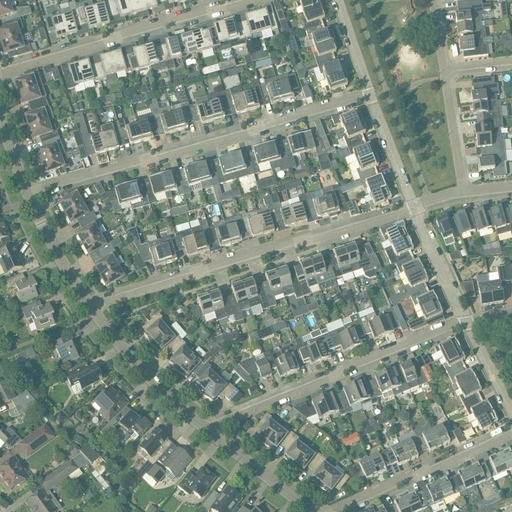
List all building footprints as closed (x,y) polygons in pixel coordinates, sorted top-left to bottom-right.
[(131,16),(126,0),(112,0),(109,1),(114,18),(120,17),(121,19),(131,16)] [(126,0),(131,16),(147,11),(143,0),(126,0)] [(157,8),(156,6),(162,5),(161,0),(143,0),(147,11),(157,8)] [(301,8),(303,14),(323,7),(320,0),(301,0),(299,1),(299,2),(296,3),(298,9),(301,8)] [(453,0),(454,3),(457,2),(457,8),(472,6),(482,5),(481,0),(453,0)] [(103,5),(94,8),(99,27),(109,24),(108,20),(114,18),(109,1),(102,3),(103,5)] [(8,3),(0,5),(0,18),(4,17),(6,23),(19,18),(31,14),(29,7),(10,9),(8,3)] [(457,8),(458,14),(455,14),(456,18),(456,25),(473,23),(476,23),(481,22),(480,17),(483,17),(482,5),(472,6),(457,8)] [(323,7),(303,14),(305,20),(302,21),(305,31),(320,26),(318,21),(324,19),(324,16),(326,16),(323,7)] [(99,27),(94,8),(84,11),(83,8),(77,10),(82,28),(88,26),(89,30),(99,27)] [(71,15),(61,17),(67,37),(77,34),(76,29),(82,28),(77,10),(70,12),(71,15)] [(265,11),(255,14),(261,33),(270,30),(271,32),(278,30),(273,13),(267,15),(265,11)] [(285,20),(282,11),(276,13),(279,22),(285,20)] [(261,33),(255,14),(245,17),(247,21),(241,23),(246,40),(252,38),(252,36),(261,33)] [(57,39),(67,37),(61,17),(52,20),(51,18),(44,20),(49,37),(55,35),(57,39)] [(0,30),(0,40),(1,43),(20,37),(18,32),(23,29),(19,18),(6,23),(7,28),(0,30)] [(247,45),(246,40),(241,23),(234,24),(233,20),(223,23),(229,42),(231,49),(247,45)] [(473,23),(456,25),(457,32),(458,36),(461,36),(461,42),(483,39),(486,39),(485,28),(482,28),(481,22),(476,23),(473,23)] [(229,42),(223,23),(213,26),(214,30),(208,32),(213,49),(220,47),(219,45),(229,42)] [(320,26),(305,31),(309,42),(312,41),(314,47),(334,40),(331,32),(329,32),(328,30),(322,32),(320,26)] [(47,41),(43,29),(37,31),(38,33),(41,43),(47,41)] [(197,54),(213,49),(208,32),(202,34),(202,32),(192,35),(197,54)] [(181,58),(197,54),(192,35),(175,39),(181,58)] [(285,38),(290,55),(297,52),(291,36),(285,38)] [(22,43),(20,37),(1,43),(5,55),(11,52),(13,55),(14,58),(16,57),(32,52),(29,44),(25,42),(22,43)] [(160,46),(165,63),(181,58),(175,39),(165,42),(166,44),(160,46)] [(461,42),(458,42),(459,49),(460,53),(463,53),(463,59),(488,56),(487,44),(483,45),(483,39),(461,42)] [(313,54),(317,65),(331,60),(330,54),(336,52),(335,50),(337,49),(334,40),(314,47),(316,53),(313,54)] [(143,48),(149,68),(165,63),(160,46),(154,47),(153,46),(143,48)] [(132,72),(149,68),(143,48),(133,51),(134,53),(127,55),(132,72)] [(110,55),(116,75),(125,72),(126,74),(132,72),(127,55),(121,57),(120,52),(110,55)] [(101,62),(95,64),(100,81),(107,80),(106,77),(116,75),(110,55),(100,58),(101,62)] [(250,55),(244,57),(246,64),(252,63),(250,56),(250,55)] [(318,83),(325,81),(346,74),(343,65),(340,66),(340,64),(333,66),(331,60),(317,65),(312,67),(318,83)] [(93,83),(100,81),(95,64),(89,66),(88,62),(78,65),(83,84),(93,81),(93,83)] [(224,63),(218,65),(220,72),(226,70),(224,63)] [(296,72),(303,70),(302,64),(294,66),(296,72)] [(74,86),(83,84),(78,65),(68,67),(69,72),(63,74),(68,91),(74,89),(74,86)] [(208,68),(202,70),(203,76),(210,74),(208,68)] [(60,80),(57,69),(51,71),(55,82),(60,80)] [(17,94),(36,88),(43,86),(37,70),(26,74),(27,78),(14,83),(17,94)] [(303,70),(296,72),(299,81),(304,79),(305,74),(303,70)] [(276,78),(282,102),(294,98),(292,91),(299,89),(295,74),(288,76),(288,75),(276,78)] [(346,74),(325,81),(327,87),(324,88),(326,93),(330,92),(330,91),(347,86),(346,83),(349,83),(346,74)] [(271,105),(282,102),(276,78),(263,82),(264,85),(259,86),(263,99),(269,97),(271,105)] [(471,94),(471,98),(472,105),(497,102),(496,96),(499,96),(498,84),(495,85),(494,78),(475,80),(476,87),(473,87),(474,93),(471,94)] [(36,88),(17,94),(21,105),(32,102),(33,108),(34,107),(47,103),(45,97),(46,97),(43,86),(36,88)] [(144,86),(138,88),(140,95),(146,93),(144,86)] [(224,92),(228,109),(234,107),(236,115),(248,112),(243,94),(241,87),(229,90),(229,91),(224,92)] [(302,89),(302,91),(306,100),(311,98),(308,89),(307,87),(302,89)] [(134,89),(122,92),(124,98),(135,95),(134,89)] [(254,91),(243,94),(248,112),(259,108),(254,91)] [(206,97),(208,104),(213,122),(225,118),(222,110),(228,109),(224,92),(218,94),(217,93),(206,97)] [(121,93),(113,96),(115,102),(118,101),(123,99),(121,93)] [(146,95),(130,100),(132,105),(148,101),(146,95)] [(105,97),(96,100),(98,106),(106,103),(105,97)] [(157,129),(162,128),(165,135),(176,132),(171,115),(169,108),(169,106),(158,109),(155,99),(149,101),(152,114),(153,117),(157,129)] [(192,119),(189,107),(188,102),(169,108),(171,115),(176,132),(188,129),(186,121),(192,119)] [(473,116),(476,115),(477,121),(501,118),(500,107),(497,108),(497,102),(472,105),(473,116)] [(25,117),(29,128),(48,122),(44,111),(49,109),(47,103),(33,108),(35,113),(25,117)] [(196,105),(189,107),(192,119),(199,117),(202,125),(213,122),(208,104),(197,107),(196,105)] [(338,125),(341,123),(344,129),(363,122),(360,113),(357,114),(356,112),(340,118),(339,115),(331,118),(334,126),(338,125)] [(157,129),(152,114),(135,119),(137,125),(142,142),(153,139),(151,131),(157,129)] [(475,127),(475,131),(476,138),(500,135),(500,130),(503,129),(501,118),(477,121),(478,127),(475,127)] [(323,130),(319,120),(318,121),(313,123),(317,132),(320,139),(325,137),(323,130)] [(130,145),(142,142),(137,125),(125,128),(123,121),(117,122),(122,139),(128,138),(130,145)] [(48,122),(29,128),(32,140),(43,136),(45,142),(58,137),(54,125),(49,127),(48,122)] [(122,139),(117,122),(100,127),(102,135),(107,152),(118,149),(116,141),(122,139)] [(361,142),(359,136),(365,133),(364,131),(366,130),(363,122),(346,128),(344,129),(335,133),(341,149),(347,147),(361,142)] [(78,131),(80,138),(88,135),(86,128),(78,131)] [(78,131),(71,133),(72,138),(74,140),(80,138),(78,131)] [(310,133),(299,137),(304,154),(315,151),(321,173),(332,170),(330,164),(330,163),(326,155),(326,154),(323,155),(319,142),(313,144),(310,133)] [(80,138),(84,147),(85,150),(93,147),(95,155),(107,152),(102,135),(91,138),(90,135),(88,135),(80,138)] [(477,149),(480,149),(481,154),(505,152),(504,141),(501,141),(500,135),(476,138),(477,149)] [(45,142),(47,148),(37,152),(41,163),(43,162),(46,161),(60,156),(65,154),(60,143),(58,137),(45,142)] [(301,143),(299,137),(287,140),(290,151),(284,152),(288,165),(289,170),(296,168),(292,157),(299,155),(301,162),(305,160),(304,154),(301,143)] [(357,162),(376,155),(373,146),(370,147),(369,145),(363,147),(361,142),(347,147),(351,157),(346,159),(349,165),(357,162)] [(278,150),(276,143),(264,146),(269,164),(271,170),(282,167),(283,172),(289,170),(288,165),(284,152),(283,148),(278,150)] [(269,164),(264,146),(253,150),(256,161),(250,162),(254,175),(260,173),(258,167),(269,164)] [(84,150),(85,150),(84,147),(77,149),(82,161),(87,158),(84,150)] [(505,177),(504,169),(504,163),(507,163),(505,152),(481,154),(481,160),(478,161),(479,165),(480,172),(492,170),(493,178),(505,177)] [(248,177),(254,175),(250,162),(244,164),(241,153),(230,156),(235,174),(246,170),(248,177)] [(70,168),(65,154),(60,156),(46,161),(43,162),(41,163),(45,174),(58,169),(60,176),(66,174),(65,170),(70,168)] [(349,165),(351,172),(355,170),(360,180),(369,176),(374,174),(372,169),(378,166),(377,164),(379,163),(376,155),(357,162),(349,165)] [(235,174),(230,156),(218,160),(221,170),(215,172),(219,185),(236,180),(235,174)] [(335,161),(330,163),(330,164),(332,170),(333,171),(338,169),(335,161)] [(219,185),(215,172),(210,174),(206,163),(195,166),(200,184),(202,190),(212,187),(213,187),(219,185)] [(186,180),(181,182),(185,195),(190,193),(191,193),(189,187),(200,184),(195,166),(183,170),(186,180)] [(178,197),(185,195),(181,182),(175,184),(172,173),(160,176),(165,194),(167,200),(172,199),(170,192),(177,190),(178,197)] [(367,189),(370,195),(389,188),(386,179),(383,180),(382,178),(376,180),(374,174),(360,180),(364,191),(367,189)] [(165,194),(160,176),(149,180),(152,190),(146,192),(150,205),(156,203),(154,197),(165,194)] [(93,186),(98,195),(99,197),(105,194),(99,183),(93,186)] [(133,210),(150,205),(146,192),(140,194),(137,183),(126,186),(131,203),(133,210)] [(213,187),(212,187),(217,203),(224,202),(219,185),(213,187)] [(131,203),(126,186),(114,189),(117,200),(110,202),(110,203),(113,208),(117,214),(121,213),(120,207),(131,203)] [(336,213),(339,212),(337,205),(345,203),(339,188),(338,186),(321,191),(323,199),(328,216),(329,219),(337,216),(336,213)] [(389,188),(370,195),(372,201),(368,203),(371,208),(374,207),(374,208),(375,208),(384,204),(383,202),(391,199),(390,197),(392,196),(389,188)] [(63,202),(59,204),(65,214),(82,204),(79,198),(83,196),(79,189),(59,195),(63,202)] [(318,219),(328,216),(323,199),(313,202),(311,194),(305,196),(310,213),(315,212),(318,219)] [(291,208),(289,202),(280,205),(277,195),(270,197),(272,205),(274,211),(274,213),(277,223),(283,221),(285,229),(296,225),(291,208)] [(296,225),(307,222),(305,215),(310,213),(305,196),(298,198),(298,199),(289,201),(289,202),(291,208),(296,225)] [(268,213),(274,211),(272,205),(270,197),(264,198),(268,213)] [(354,201),(346,205),(351,217),(360,215),(354,201)] [(82,204),(65,214),(71,225),(80,219),(83,224),(96,217),(90,208),(85,209),(82,204)] [(187,205),(170,210),(172,217),(189,212),(187,205)] [(263,235),(274,232),(268,213),(267,209),(256,212),(258,218),(263,235)] [(510,223),(509,221),(507,211),(501,213),(500,209),(490,211),(490,212),(493,221),(494,224),(495,231),(496,230),(497,236),(511,233),(510,226),(510,223)] [(478,233),(488,230),(487,229),(493,228),(491,223),(488,213),(483,215),(482,211),(472,214),(478,233)] [(258,218),(256,212),(245,215),(244,212),(239,213),(240,217),(241,219),(245,232),(250,230),(252,238),(263,235),(258,218)] [(474,228),(474,226),(470,217),(465,219),(464,214),(454,218),(457,227),(460,237),(470,233),(475,231),(474,228)] [(76,235),(82,245),(100,236),(97,231),(101,227),(96,217),(83,224),(86,230),(76,235)] [(231,245),(242,242),(239,234),(245,232),(241,219),(240,217),(224,222),(226,228),(231,245)] [(447,222),(445,218),(436,222),(439,230),(437,231),(439,235),(441,235),(443,241),(451,237),(453,241),(459,239),(456,230),(452,220),(447,222)] [(197,249),(198,255),(209,251),(207,244),(212,242),(208,229),(206,221),(202,222),(200,226),(200,227),(191,230),(193,237),(196,246),(197,249)] [(213,225),(214,227),(208,229),(212,242),(218,240),(220,248),(231,245),(226,228),(224,222),(213,225)] [(383,237),(385,242),(388,241),(391,247),(401,242),(410,238),(407,230),(404,231),(403,229),(396,232),(395,231),(392,225),(379,229),(383,237)] [(175,235),(175,236),(176,238),(180,251),(185,250),(187,258),(198,255),(197,249),(196,246),(193,237),(191,230),(175,235)] [(82,245),(88,256),(98,251),(101,256),(103,254),(113,249),(104,233),(100,236),(82,245)] [(169,238),(159,241),(166,264),(177,261),(174,253),(180,251),(176,238),(170,240),(169,238)] [(410,238),(391,247),(394,253),(391,254),(395,265),(409,258),(407,253),(413,250),(412,248),(414,247),(410,238)] [(159,241),(135,248),(139,255),(144,264),(153,261),(155,268),(166,264),(160,247),(159,243),(159,241)] [(10,249),(8,243),(0,246),(0,265),(1,265),(5,275),(13,272),(22,268),(17,256),(19,255),(16,247),(10,249)] [(363,246),(366,254),(368,257),(374,255),(369,244),(363,246)] [(350,266),(352,273),(362,270),(364,273),(374,270),(368,257),(366,254),(358,257),(354,245),(344,248),(350,266)] [(337,264),(331,266),(335,279),(346,275),(352,273),(350,266),(344,248),(333,252),(337,264)] [(113,249),(101,256),(104,261),(94,266),(100,277),(117,267),(115,262),(118,258),(113,249)] [(500,249),(483,251),(484,255),(485,256),(485,257),(501,255),(501,251),(500,249)] [(462,260),(458,252),(449,255),(451,262),(462,260)] [(374,255),(368,257),(374,270),(375,274),(382,271),(379,265),(375,254),(374,255)] [(136,273),(146,268),(139,255),(129,260),(136,273)] [(310,260),(316,278),(322,276),(324,283),(335,279),(331,266),(324,269),(320,256),(310,260)] [(403,273),(405,279),(425,271),(421,262),(419,263),(418,261),(412,264),(409,258),(395,265),(400,275),(403,273)] [(318,286),(316,278),(310,260),(299,264),(304,277),(297,279),(303,297),(310,295),(308,289),(318,286)] [(117,267),(100,277),(106,287),(123,277),(117,267)] [(499,284),(507,283),(504,267),(496,268),(497,274),(487,275),(489,282),(492,305),(503,303),(501,286),(500,286),(499,284)] [(276,272),(282,290),(284,297),(294,294),(296,300),(303,297),(297,279),(295,272),(288,274),(286,268),(276,272)] [(424,290),(422,285),(428,282),(427,280),(429,279),(425,271),(405,279),(408,285),(397,290),(399,295),(402,301),(410,297),(424,290)] [(270,290),(264,292),(269,308),(276,306),(272,293),(282,290),(276,272),(265,275),(270,290)] [(25,280),(22,274),(4,282),(8,290),(15,287),(19,295),(16,296),(20,304),(38,297),(34,289),(37,288),(32,277),(25,280)] [(250,309),(260,305),(262,311),(269,308),(264,292),(257,294),(252,280),(241,283),(248,301),(250,309)] [(475,298),(472,282),(461,284),(467,299),(475,298)] [(481,306),(492,305),(489,282),(477,284),(481,306)] [(229,302),(231,309),(234,316),(236,323),(244,320),(241,312),(250,309),(248,301),(241,283),(231,287),(235,300),(229,302)] [(410,297),(414,307),(417,306),(420,312),(440,303),(436,294),(434,295),(433,293),(427,296),(424,290),(410,297)] [(215,319),(217,322),(234,316),(231,309),(229,302),(222,304),(218,291),(207,295),(213,313),(215,319)] [(351,297),(349,291),(341,294),(343,300),(351,297)] [(341,300),(338,294),(332,298),(335,303),(341,300)] [(205,321),(207,322),(215,319),(213,313),(207,295),(197,299),(200,308),(194,310),(193,308),(187,313),(196,322),(201,317),(204,316),(205,321)] [(395,297),(389,299),(391,305),(402,301),(399,295),(395,297)] [(359,296),(352,299),(354,304),(362,301),(359,296)] [(42,308),(39,302),(21,309),(26,320),(31,318),(37,332),(54,324),(51,316),(54,315),(49,305),(42,308)] [(443,311),(440,303),(420,312),(423,318),(407,324),(410,330),(413,332),(428,326),(426,322),(442,314),(441,312),(443,311)] [(308,313),(306,306),(300,308),(302,315),(308,313)] [(400,328),(402,333),(397,322),(391,309),(382,312),(385,318),(377,321),(384,337),(394,333),(393,331),(400,328)] [(318,310),(311,313),(313,318),(320,316),(318,310)] [(359,319),(359,321),(365,336),(371,333),(374,341),(384,337),(377,321),(374,313),(359,319)] [(149,343),(150,345),(170,327),(158,314),(149,322),(153,327),(144,335),(144,334),(144,335),(147,338),(149,343)] [(341,321),(344,328),(352,349),(362,345),(359,338),(365,336),(359,321),(359,319),(357,315),(341,321)] [(397,322),(402,333),(408,330),(403,319),(397,322)] [(277,325),(275,326),(271,327),(274,334),(280,332),(277,325)] [(168,345),(172,350),(182,340),(170,327),(150,345),(151,346),(156,349),(159,353),(160,352),(159,352),(161,351),(168,345)] [(344,328),(328,334),(335,352),(341,349),(343,353),(352,349),(344,328)] [(221,335),(224,344),(239,338),(237,332),(227,335),(223,334),(221,335)] [(335,352),(328,334),(312,341),(321,362),(331,358),(329,354),(335,352)] [(220,346),(224,344),(221,335),(215,338),(217,343),(218,344),(220,346)] [(74,343),(70,336),(50,347),(56,358),(58,357),(62,364),(70,360),(71,362),(79,358),(71,344),(74,343)] [(294,341),(296,347),(302,361),(304,365),(309,362),(311,366),(321,362),(312,341),(303,344),(301,339),(294,341)] [(442,358),(462,348),(457,340),(455,341),(454,339),(438,347),(434,349),(437,354),(439,352),(442,358)] [(175,371),(176,372),(191,356),(184,348),(187,345),(182,340),(172,350),(177,354),(171,361),(170,363),(169,362),(169,363),(172,366),(175,371)] [(280,352),(289,375),(299,371),(296,363),(302,361),(296,347),(291,349),(289,346),(280,350),(280,352)] [(462,348),(442,358),(445,364),(443,365),(448,375),(462,368),(459,363),(465,360),(464,358),(466,357),(462,348)] [(191,356),(176,372),(178,373),(183,376),(186,379),(187,378),(186,378),(194,370),(198,374),(207,364),(195,352),(191,356)] [(263,355),(271,374),(277,372),(279,379),(289,375),(280,352),(271,356),(269,352),(263,354),(263,355)] [(250,377),(259,373),(262,380),(272,376),(271,374),(263,355),(238,365),(250,377)] [(426,367),(420,356),(415,359),(420,370),(426,367)] [(71,387),(81,382),(84,389),(91,385),(93,387),(98,382),(102,380),(102,379),(105,376),(98,369),(97,370),(95,366),(85,371),(82,366),(85,364),(85,363),(64,374),(71,387)] [(402,372),(409,391),(427,384),(425,379),(418,366),(412,369),(410,363),(400,367),(402,372)] [(207,364),(198,374),(203,378),(197,384),(195,386),(194,386),(198,389),(201,394),(202,396),(217,379),(209,372),(212,368),(207,364)] [(462,368),(448,375),(453,385),(456,384),(459,390),(478,380),(473,372),(471,373),(470,371),(464,374),(462,368)] [(394,397),(409,391),(402,372),(396,375),(394,369),(384,373),(391,391),(394,397)] [(225,370),(220,375),(227,382),(233,376),(225,370)] [(391,391),(384,373),(374,377),(375,380),(369,382),(376,399),(382,396),(382,395),(391,391)] [(432,375),(425,379),(427,384),(435,380),(432,375)] [(220,376),(217,379),(202,396),(203,397),(209,399),(212,402),(213,402),(212,401),(220,393),(230,402),(231,401),(238,393),(239,393),(220,376)] [(459,397),(464,407),(478,400),(475,394),(481,391),(480,389),(482,388),(478,380),(459,390),(462,396),(459,397)] [(15,399),(7,382),(0,386),(0,397),(4,405),(15,399)] [(353,386),(360,404),(361,406),(370,403),(372,406),(378,404),(376,399),(369,382),(364,385),(363,382),(353,386)] [(344,393),(338,395),(346,415),(352,412),(350,407),(360,404),(353,386),(343,390),(344,393)] [(36,388),(31,394),(39,402),(45,397),(36,388)] [(120,400),(110,389),(102,396),(94,403),(101,410),(99,413),(109,423),(113,420),(126,408),(129,405),(121,396),(121,397),(122,398),(120,400)] [(40,408),(27,393),(11,401),(19,416),(29,412),(40,408)] [(238,393),(231,401),(235,404),(242,397),(238,393)] [(340,417),(346,415),(338,395),(332,397),(331,394),(321,398),(328,416),(338,412),(340,417)] [(307,409),(305,403),(292,408),(293,409),(299,414),(306,419),(310,418),(311,418),(313,422),(328,416),(321,398),(311,402),(313,407),(307,409)] [(478,400),(464,407),(469,417),(472,415),(475,421),(494,411),(490,403),(487,404),(486,402),(480,405),(478,400)] [(293,409),(287,416),(289,417),(297,416),(299,414),(293,409)] [(494,411),(475,421),(478,427),(475,428),(478,434),(481,432),(481,433),(490,428),(490,427),(497,423),(496,421),(498,420),(494,411)] [(66,419),(60,412),(53,418),(59,425),(66,419)] [(130,436),(135,441),(150,425),(139,415),(136,418),(131,412),(119,425),(122,428),(117,433),(126,441),(130,436)] [(263,444),(264,446),(278,428),(269,421),(272,418),(266,413),(258,424),(264,428),(257,437),(256,436),(256,437),(259,440),(263,444)] [(381,430),(379,424),(373,426),(374,429),(375,433),(381,430)] [(432,431),(439,448),(449,443),(448,441),(455,437),(453,433),(448,424),(432,431)] [(55,438),(45,425),(17,445),(27,458),(55,438)] [(413,432),(416,438),(422,452),(428,450),(429,453),(439,448),(432,431),(429,425),(413,432)] [(373,426),(365,430),(367,436),(375,433),(374,429),(373,426)] [(5,432),(0,427),(0,440),(4,445),(15,434),(9,428),(5,432)] [(281,442),(286,445),(294,435),(289,431),(286,434),(278,428),(264,446),(266,447),(271,449),(275,451),(275,450),(281,442)] [(137,452),(138,454),(144,459),(152,467),(166,451),(161,447),(167,440),(155,429),(139,448),(137,449),(137,452)] [(453,433),(455,437),(459,445),(465,442),(459,429),(453,433)] [(359,440),(356,434),(350,436),(352,443),(359,440)] [(294,435),(286,445),(291,449),(284,458),(283,458),(287,461),(290,466),(292,467),(305,449),(297,443),(299,439),(294,435)] [(422,452),(416,438),(400,445),(408,462),(418,458),(417,455),(422,452)] [(99,458),(87,445),(79,453),(80,454),(88,462),(91,465),(99,458)] [(408,462),(400,445),(384,453),(391,467),(396,464),(398,467),(408,462)] [(180,451),(178,449),(177,449),(162,466),(167,471),(166,472),(166,478),(171,482),(174,478),(176,479),(182,472),(181,471),(185,466),(190,460),(189,459),(180,451)] [(305,449),(292,467),(293,468),(298,470),(302,473),(303,472),(302,472),(309,463),(314,467),(322,456),(316,452),(314,456),(305,449)] [(499,455),(502,461),(507,472),(511,469),(511,452),(510,453),(509,450),(499,455)] [(391,467),(384,453),(368,460),(376,477),(386,472),(385,469),(391,467)] [(80,454),(72,460),(79,470),(88,462),(80,454)] [(507,472),(502,461),(499,455),(489,459),(490,462),(484,465),(491,479),(507,472)] [(319,488),(333,471),(335,467),(322,456),(314,467),(318,470),(312,479),(311,479),(314,482),(317,487),(319,488)] [(16,465),(12,460),(0,468),(0,475),(4,481),(4,482),(3,484),(7,490),(10,489),(10,490),(17,485),(19,486),(25,482),(25,480),(26,479),(21,472),(23,471),(17,464),(16,465)] [(79,470),(72,460),(39,483),(46,493),(79,470)] [(376,477),(368,460),(352,467),(359,481),(365,479),(366,481),(376,477)] [(166,475),(155,465),(146,475),(157,485),(166,475)] [(467,469),(475,486),(491,479),(484,465),(479,468),(477,465),(467,469)] [(215,479),(202,468),(195,478),(188,473),(182,481),(177,487),(190,497),(193,493),(201,499),(206,491),(205,491),(215,479)] [(453,479),(459,493),(472,488),(475,486),(467,469),(457,474),(458,477),(453,479)] [(333,471),(319,488),(321,489),(326,491),(330,494),(330,493),(336,484),(341,488),(349,478),(344,474),(341,477),(333,471)] [(443,501),(459,493),(453,479),(447,482),(446,479),(435,484),(443,501)] [(421,494),(427,508),(443,501),(435,484),(425,488),(427,491),(421,494)] [(129,494),(121,487),(116,493),(124,499),(127,495),(129,494)] [(231,511),(241,499),(227,488),(220,497),(214,492),(202,507),(207,511),(208,511),(211,510),(213,511),(231,511)] [(55,511),(41,492),(25,503),(31,511),(33,510),(33,511),(55,511)] [(404,498),(410,511),(418,511),(427,508),(421,494),(415,496),(414,493),(404,498)] [(497,494),(492,497),(495,503),(500,501),(497,494)] [(391,511),(410,511),(404,498),(394,503),(395,506),(389,508),(391,511)] [(496,511),(511,505),(511,498),(494,505),(496,511)]
